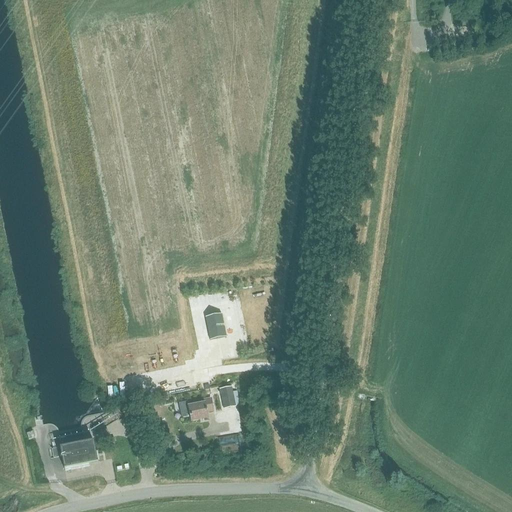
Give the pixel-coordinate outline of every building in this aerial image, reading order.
[(222,315),(206,318),(210,340),(226,337),(222,315)] [(220,389),(224,409),(236,407),(232,387),(220,389)] [(189,406),(192,421),(214,416),(213,410),(219,409),(217,397),(204,400),(204,402),(189,406)] [(178,400),(179,416),(186,415),(184,400),(178,400)] [(93,441),(84,443),(52,449),(54,458),(62,457),(64,469),(98,462),(93,441)]
